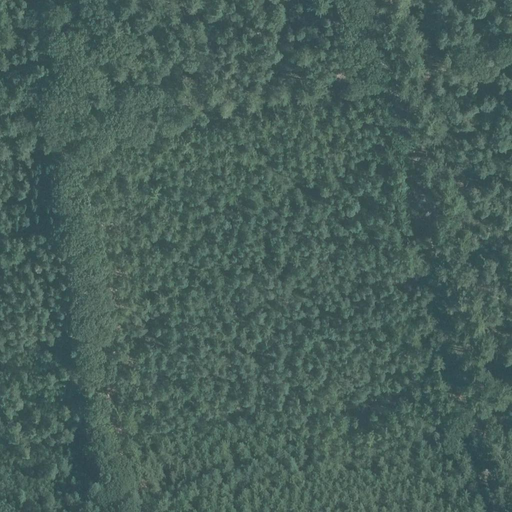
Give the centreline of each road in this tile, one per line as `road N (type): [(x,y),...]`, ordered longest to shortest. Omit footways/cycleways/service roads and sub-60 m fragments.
road 1 (track): [(118,511),(44,0)]
road 2 (track): [(391,72),(492,511)]
road 3 (track): [(391,72),(0,150)]
